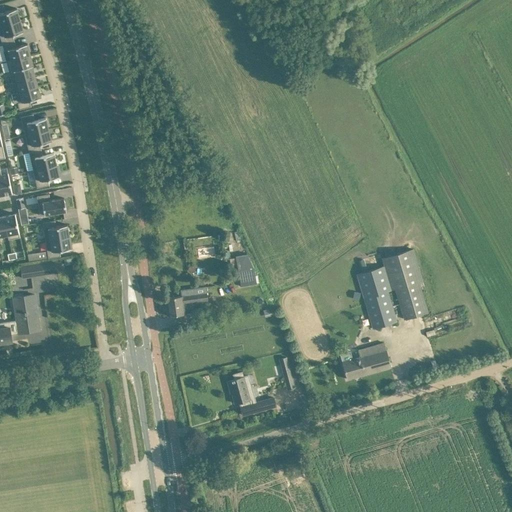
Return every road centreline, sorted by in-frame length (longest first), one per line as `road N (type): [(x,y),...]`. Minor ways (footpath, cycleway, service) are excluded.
road 1 (residential): [(107,364),(74,161),(31,0)]
road 2 (tertiary): [(126,266),(65,0)]
road 3 (track): [(511,361),(309,423)]
road 4 (residential): [(178,463),(309,423)]
